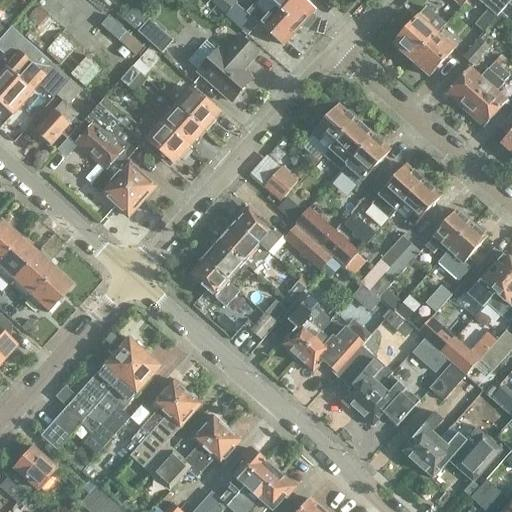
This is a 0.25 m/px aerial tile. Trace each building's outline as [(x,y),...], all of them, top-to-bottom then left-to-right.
[(238,3),(234,0),(208,0),(227,16),(238,3)] [(317,11),(304,0),(267,0),(276,8),(277,7),(300,28),(301,29),(303,26),(305,29),(309,28),(316,21),(316,17),(313,15),(317,11)] [(458,0),(464,4),(467,0),(476,0),(488,10),(475,25),(485,34),(499,18),(498,17),(509,5),(511,1),(511,0),(458,0)] [(277,7),(276,8),(268,17),(255,5),(248,13),(284,46),(300,28),(277,7)] [(395,46),(413,62),(438,34),(429,26),(432,22),(423,15),(395,46)] [(109,17),(101,26),(136,56),(144,47),(109,17)] [(150,19),(139,32),(163,53),(174,41),(150,19)] [(438,34),(413,62),(431,77),(459,46),(450,38),(447,42),(438,34)] [(199,72),(232,102),(252,80),(240,69),(244,65),(246,67),(259,53),(241,37),(225,55),(219,50),(199,72)] [(480,39),(463,58),(474,68),(491,48),(480,39)] [(0,74),(0,101),(34,64),(20,52),(6,68),(0,74)] [(74,71),(87,83),(102,68),(89,56),(74,71)] [(467,110),(504,70),(510,63),(501,56),(489,69),(488,69),(480,78),(470,69),(448,93),(467,110)] [(34,64),(0,101),(0,103),(13,115),(39,84),(54,98),(71,79),(52,63),(43,72),(34,64)] [(121,81),(129,87),(141,73),(133,67),(121,81)] [(504,70),(467,110),(485,126),(507,102),(497,93),(505,84),(504,83),(511,76),(504,70)] [(78,114),(69,106),(83,91),(72,81),(58,97),(63,102),(36,133),(51,146),(78,114)] [(193,90),(178,107),(205,131),(220,114),(193,90)] [(124,152),(136,138),(117,121),(99,105),(86,119),(93,125),(77,143),(107,170),(143,203),(157,187),(122,155),(124,152)] [(314,136),(322,143),(321,144),(329,152),(334,147),(334,148),(358,122),(341,106),(314,136)] [(205,131),(178,107),(164,123),(191,147),(205,131)] [(191,147),(164,123),(155,133),(143,122),(139,126),(127,116),(124,120),(120,118),(117,121),(136,138),(159,158),(164,153),(176,164),(191,147)] [(341,173),(374,136),(358,122),(334,148),(325,158),(341,173)] [(511,132),(502,144),(511,153),(511,132)] [(374,136),(351,162),(341,173),(359,188),(391,152),(374,136)] [(402,208),(426,181),(409,166),(373,206),(374,206),(390,221),(402,208)] [(264,187),(282,202),(299,182),(282,168),(264,187)] [(143,203),(107,170),(93,186),(129,218),(143,203)] [(426,181),(402,208),(411,217),(408,220),(416,227),(443,196),(426,181)] [(322,271),(334,257),(345,267),(359,252),(309,208),(296,224),(297,225),(285,239),(322,271)] [(238,220),(233,225),(261,250),(262,248),(269,254),(283,238),(262,219),(261,220),(250,210),(239,222),(238,220)] [(443,246),(450,252),(474,225),(459,212),(427,248),(435,255),(443,246)] [(352,213),(341,226),(364,246),(376,233),(352,213)] [(0,223),(0,259),(18,239),(0,223)] [(261,250),(233,225),(219,241),(246,266),(261,250)] [(474,225),(450,252),(457,258),(449,267),(457,274),(488,238),(474,225)] [(413,245),(403,236),(380,261),(380,262),(360,284),(371,293),(413,245)] [(36,255),(18,239),(0,259),(0,278),(8,286),(12,282),(36,255)] [(246,266),(219,241),(205,257),(232,281),(246,266)] [(413,245),(371,293),(379,300),(421,253),(413,245)] [(490,303),(498,294),(511,278),(511,258),(507,254),(498,265),(492,261),(470,286),(490,303)] [(54,271),(36,255),(12,282),(22,291),(19,295),(27,302),(30,298),(54,271)] [(232,281),(205,257),(200,262),(202,264),(192,275),(203,285),(202,286),(223,305),(230,297),(223,291),(232,281)] [(54,271),(30,298),(48,314),(72,287),(54,271)] [(511,278),(498,294),(490,303),(505,316),(511,308),(511,278)] [(307,289),(298,282),(285,299),(294,306),(307,289)] [(428,304),(437,312),(451,296),(442,288),(428,304)] [(285,317),(299,329),(294,334),(295,335),(285,346),(299,360),(322,334),(330,325),(329,318),(318,308),(320,306),(306,294),(285,317)] [(277,323),(266,314),(251,331),(262,341),(277,323)] [(0,364),(15,348),(3,337),(11,328),(0,318),(0,364)] [(378,327),(368,318),(351,337),(361,347),(378,327)] [(431,318),(418,332),(443,355),(456,340),(431,318)] [(27,336),(28,336),(34,328),(27,321),(20,329),(27,336)] [(511,336),(507,331),(485,355),(480,361),(493,373),(511,351),(511,336)] [(322,334),(299,360),(314,373),(324,361),(325,361),(344,341),(335,334),(329,340),(322,334)] [(130,339),(68,408),(67,409),(82,423),(146,353),(130,339)] [(456,340),(443,355),(466,376),(479,361),(456,340)] [(70,437),(57,451),(58,452),(82,425),(92,435),(84,444),(98,455),(131,419),(122,411),(161,367),(146,353),(82,423),(70,437)] [(439,354),(418,379),(432,391),(454,367),(439,354)] [(344,399),(359,412),(381,387),(374,381),(380,374),(372,366),(354,386),(355,388),(344,399)] [(454,367),(432,391),(444,402),(466,378),(454,367)] [(388,380),(381,387),(359,412),(373,425),(379,418),(394,431),(417,406),(388,380)] [(133,441),(139,447),(130,457),(131,458),(188,394),(175,382),(154,405),(160,411),(133,441)] [(202,406),(188,394),(131,458),(151,475),(173,450),(170,448),(170,442),(202,406)] [(67,409),(54,423),(70,437),(82,423),(67,409)] [(200,446),(186,462),(173,450),(151,475),(170,493),(189,472),(228,429),(214,417),(193,440),(200,446)] [(404,453),(419,466),(441,440),(434,434),(440,427),(432,420),(414,440),(415,441),(404,453)] [(54,423),(41,437),(57,451),(70,437),(54,423)] [(441,440),(419,466),(434,479),(444,467),(445,468),(450,463),(474,485),(504,451),(477,428),(462,446),(455,440),(449,447),(441,440)] [(228,429),(189,472),(198,479),(215,460),(221,465),(242,442),(228,429)] [(41,492),(59,471),(35,450),(16,471),(41,492)] [(238,481),(221,500),(213,493),(196,511),(223,511),(267,464),(252,451),(231,474),(238,481)] [(267,464),(223,511),(237,511),(253,495),(259,500),(280,476),(267,464)] [(280,476),(259,500),(261,501),(250,511),(265,511),(269,508),(272,511),(273,511),(295,489),(280,476)] [(27,511),(28,511),(33,507),(36,504),(8,478),(0,487),(0,488),(18,504),(19,504),(27,511)] [(488,482),(480,490),(505,511),(511,511),(511,502),(511,503),(488,482)] [(80,505),(81,505),(88,511),(108,511),(116,504),(112,500),(97,486),(80,505)] [(121,489),(112,500),(116,504),(121,507),(130,497),(121,489)] [(505,511),(480,490),(473,499),(487,511),(505,511)] [(300,511),(323,511),(311,500),(300,511)]
